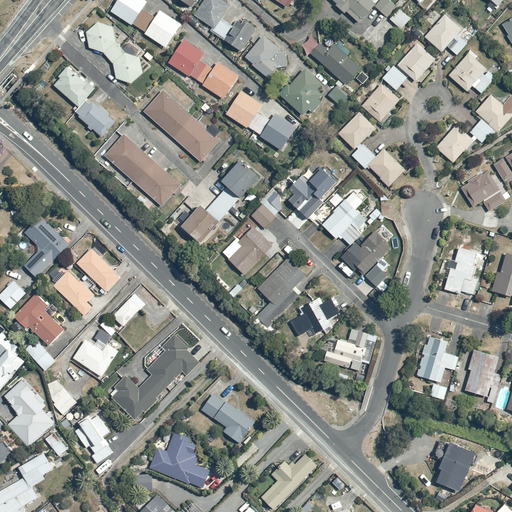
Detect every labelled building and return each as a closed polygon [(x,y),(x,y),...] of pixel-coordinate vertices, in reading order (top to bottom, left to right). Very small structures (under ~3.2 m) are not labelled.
[(147,2),(144,0),(117,0),(110,11),(131,26),(133,24),(146,33),(145,34),(165,48),(181,24),(160,10),(155,17),(143,9),(147,2)] [(230,6),(221,0),(201,0),(197,6),(199,7),(193,16),(212,29),(211,31),(223,40),(232,27),(220,19),(230,6)] [(273,0),(286,8),(289,3),(293,5),(295,0),(273,0)] [(332,0),(337,4),(335,5),(344,14),(346,11),(359,23),(376,4),(370,0),(332,0)] [(380,0),(376,7),(387,16),(394,6),(392,4),(394,3),(390,0),(380,0)] [(434,1),(432,0),(416,0),(420,3),(419,4),(426,10),(434,1)] [(411,19),(402,10),(398,14),(397,13),(391,20),(401,29),(411,19)] [(446,15),(425,37),(442,53),(447,47),(457,56),(469,44),(459,35),(463,30),(446,15)] [(511,44),(511,19),(501,26),(511,44)] [(98,22),(87,32),(89,48),(104,53),(114,64),(116,79),(132,84),(143,73),(140,56),(124,52),(115,43),(113,27),(98,22)] [(238,22),(225,41),(240,51),(256,29),(245,22),(242,25),(238,22)] [(479,29),(473,23),(464,32),(470,39),(479,29)] [(288,50),(280,50),(263,36),(245,57),(253,64),(252,65),(267,78),(276,68),(288,67),(288,50)] [(205,53),(184,39),(169,63),(189,77),(190,75),(204,84),(202,86),(224,101),(229,93),(230,94),(241,78),(225,67),(227,64),(218,59),(214,65),(210,62),(207,67),(199,61),(205,53)] [(407,48),(411,51),(397,67),(394,64),(382,78),(396,90),(409,76),(416,82),(420,77),(422,78),(426,74),(424,72),(437,57),(415,39),(407,48)] [(319,45),(311,54),(339,80),(336,83),(342,88),(348,81),(351,84),(363,71),(360,67),(361,66),(356,62),(355,63),(347,56),(351,53),(344,47),(340,50),(334,45),(327,53),(319,45)] [(478,57),(471,51),(449,76),(468,92),(473,87),(481,94),(497,77),(489,70),(488,71),(475,60),(478,57)] [(61,78),(54,86),(76,105),(73,109),(80,116),(79,117),(89,126),(88,127),(91,131),(93,129),(102,137),(116,122),(108,115),(109,113),(97,102),(95,105),(89,99),(99,88),(87,77),(85,80),(78,74),(77,76),(68,67),(59,77),(61,78)] [(289,84),(279,94),(303,116),(308,110),(312,113),(321,103),(318,100),(328,90),(306,69),(290,85),(289,84)] [(374,87),(377,90),(362,106),(383,124),(385,122),(387,124),(396,114),(392,111),(401,100),(382,84),(380,86),(377,84),(374,87)] [(474,135),(472,138),(456,125),(437,149),(454,163),(464,149),(467,151),(474,142),(477,139),(482,143),(487,136),(491,139),(497,132),(499,134),(511,117),(511,95),(498,84),(476,112),(479,114),(477,117),(480,120),(470,133),(474,135)] [(351,99),(338,86),(329,95),(342,108),(351,99)] [(164,89),(144,111),(201,163),(221,141),(216,136),(220,131),(213,125),(208,131),(187,112),(188,110),(164,89)] [(261,106),(241,92),(226,114),(247,128),(248,127),(261,135),(260,137),(280,151),(297,126),(276,112),(270,120),(257,112),(261,106)] [(379,131),(359,112),(338,134),(354,150),(357,147),(358,149),(352,156),(366,170),(369,166),(381,178),(380,179),(388,187),(405,170),(403,169),(404,168),(399,163),(398,164),(383,149),(376,156),(364,144),(362,145),(360,144),(366,137),(370,141),(379,131)] [(139,148),(124,135),(105,157),(162,207),(182,185),(166,171),(165,172),(139,149),(139,148)] [(511,149),(511,150),(511,152),(504,158),(504,159),(494,166),(506,184),(511,179),(511,149)] [(243,165),(239,161),(221,182),(227,187),(206,211),(200,205),(181,227),(202,247),(218,229),(220,230),(224,225),(220,221),(246,192),(245,191),(250,184),(253,187),(262,177),(245,162),(243,165)] [(494,182),(486,169),(468,181),(468,183),(460,188),(473,208),(482,202),(489,212),(511,197),(511,196),(508,190),(506,192),(498,180),(494,182)] [(335,184),(321,170),(310,182),(304,176),(290,190),(303,203),(297,209),(307,219),(309,216),(314,221),(318,216),(313,212),(323,202),(321,199),(335,184)] [(275,190),(251,217),(265,229),(279,214),(281,216),(291,205),(275,190)] [(371,218),(368,221),(338,193),(329,201),(336,209),(333,212),(334,213),(322,225),(336,240),(340,236),(350,246),(363,234),(358,229),(366,221),(370,225),(382,212),(377,207),(369,216),(371,218)] [(68,244),(41,217),(25,233),(38,245),(38,252),(24,266),(36,277),(68,244)] [(274,247),(253,227),(241,239),(238,237),(222,254),(245,276),(250,270),(254,275),(259,270),(255,266),(274,247)] [(363,275),(375,287),(387,275),(384,273),(390,266),(383,259),(393,248),(386,242),(391,236),(386,231),(380,237),(375,232),(359,248),(355,244),(341,259),(361,278),(363,275)] [(63,258),(73,267),(75,265),(84,274),(80,279),(65,265),(51,280),(55,284),(53,287),(84,316),(92,307),(87,302),(95,294),(98,296),(100,293),(103,296),(121,277),(113,270),(115,268),(90,245),(82,254),(84,255),(82,258),(72,249),(63,258)] [(478,267),(474,265),(478,253),(459,245),(452,262),(456,263),(454,269),(452,268),(443,289),(460,296),(461,292),(472,296),(479,279),(474,276),(478,267)] [(496,271),(491,291),(511,296),(511,302),(511,304),(511,254),(506,252),(501,272),(496,271)] [(271,303),(252,321),(264,333),(268,330),(270,332),(276,328),(272,324),(303,291),(298,287),(308,277),(289,258),(257,288),(271,303)] [(28,293),(15,280),(0,294),(0,298),(11,310),(28,293)] [(27,330),(30,328),(47,345),(65,327),(54,316),(59,311),(48,300),(47,302),(38,293),(14,317),(27,330)] [(302,315),(290,321),(299,337),(313,330),(316,335),(323,331),(325,334),(335,329),(331,320),(341,314),(332,297),(324,302),(321,297),(305,305),(305,304),(298,307),(302,315)] [(142,309),(130,298),(118,310),(117,309),(111,315),(123,327),(142,309)] [(83,342),(72,358),(102,379),(120,352),(108,344),(103,351),(92,343),(99,334),(87,326),(78,339),(83,342)] [(328,350),(324,361),(341,367),(340,370),(348,372),(349,369),(360,372),(363,363),(369,365),(379,336),(352,327),(348,342),(338,339),(334,352),(328,350)] [(0,390),(29,357),(2,333),(0,335),(0,390)] [(431,334),(417,375),(441,384),(446,369),(453,372),(459,357),(446,352),(450,341),(431,334)] [(187,377),(200,363),(186,350),(188,348),(175,335),(162,348),(166,351),(147,372),(151,376),(140,388),(127,376),(115,389),(118,392),(112,398),(135,421),(144,411),(145,412),(168,388),(172,392),(179,384),(176,381),(183,373),(187,377)] [(56,359),(39,341),(33,346),(31,344),(24,351),(44,371),(56,359)] [(499,356),(474,349),(468,371),(470,372),(465,391),(486,397),(485,402),(494,404),(502,374),(495,372),(499,356)] [(79,402),(56,379),(41,393),(64,417),(79,402)] [(45,405),(43,402),(44,401),(31,386),(29,388),(23,380),(4,397),(20,414),(8,425),(28,447),(55,423),(42,408),(45,405)] [(448,388),(434,383),(430,398),(444,402),(448,388)] [(213,393),(201,410),(226,427),(223,433),(240,445),(256,422),(213,393)] [(97,463),(113,452),(103,438),(111,432),(99,415),(91,420),(89,417),(78,424),(80,427),(75,431),(88,449),(91,447),(94,453),(91,455),(97,463)] [(52,433),(45,439),(59,457),(66,451),(52,433)] [(159,448),(150,468),(200,491),(209,471),(196,464),(200,455),(194,451),(196,446),(174,436),(167,452),(159,448)] [(451,442),(438,469),(441,471),(436,483),(458,493),(476,453),(451,442)] [(0,446),(0,465),(9,459),(0,446)] [(44,476),(54,470),(45,453),(18,468),(23,478),(0,490),(0,511),(24,511),(41,503),(33,488),(47,480),(44,476)] [(261,497),(274,510),(318,465),(306,454),(297,464),(293,460),(289,465),(285,460),(271,474),(277,480),(261,497)] [(154,490),(153,475),(132,475),(133,491),(154,490)] [(184,511),(175,511),(158,495),(141,511),(203,511),(194,502),(184,511)] [(488,511),(478,503),(470,511),(488,511)]
